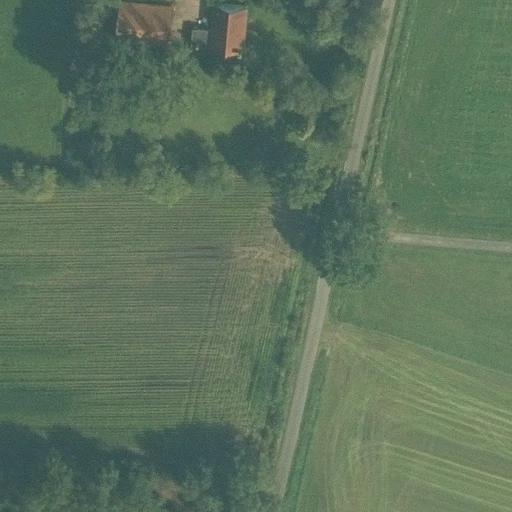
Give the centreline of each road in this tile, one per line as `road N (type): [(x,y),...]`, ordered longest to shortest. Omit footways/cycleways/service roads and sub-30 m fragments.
road 1 (unclassified): [(273,511),(389,0)]
road 2 (unknown): [(313,334),(511,339)]
road 3 (unknown): [(334,240),(511,254)]
